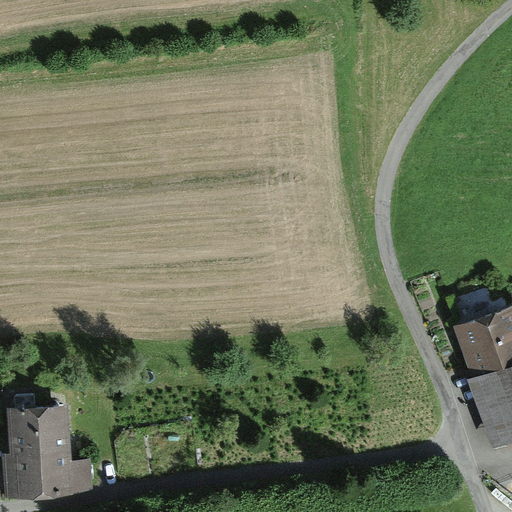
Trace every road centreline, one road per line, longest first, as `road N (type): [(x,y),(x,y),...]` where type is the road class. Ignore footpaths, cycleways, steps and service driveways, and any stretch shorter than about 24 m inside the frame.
road 1 (residential): [(511,4),(431,85),(388,154),(379,208),(394,280),(464,447)]
road 2 (residential): [(464,447),(0,507)]
